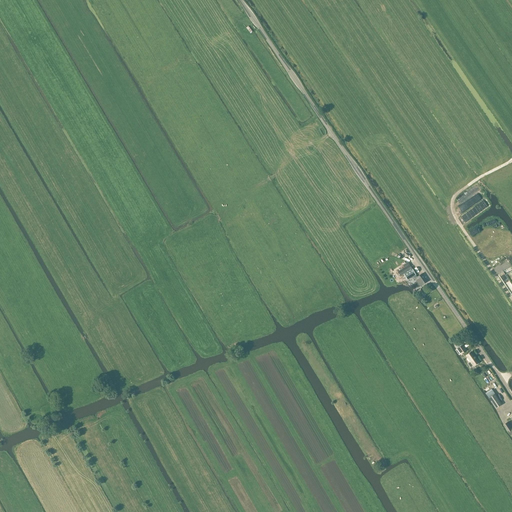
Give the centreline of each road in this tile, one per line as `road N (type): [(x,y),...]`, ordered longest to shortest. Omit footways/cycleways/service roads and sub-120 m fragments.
road 1 (tertiary): [(511,397),(240,0)]
road 2 (track): [(511,305),(454,215),(452,196),(511,160)]
road 3 (track): [(116,511),(99,482),(58,449),(37,404)]
